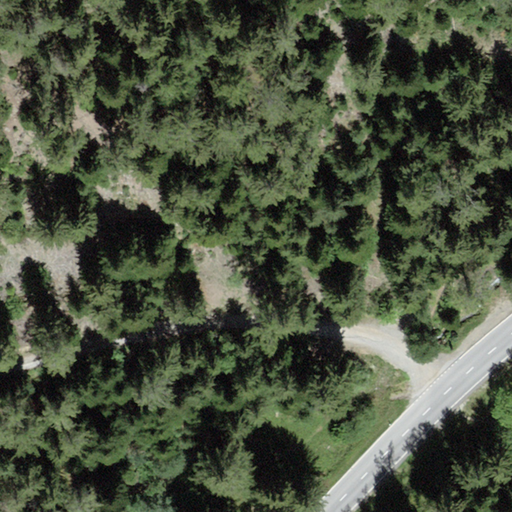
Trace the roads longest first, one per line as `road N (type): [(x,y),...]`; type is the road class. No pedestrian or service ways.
road 1 (track): [(450,393),(379,337),(186,326),(0,358)]
road 2 (tertiary): [(330,511),(511,337)]
